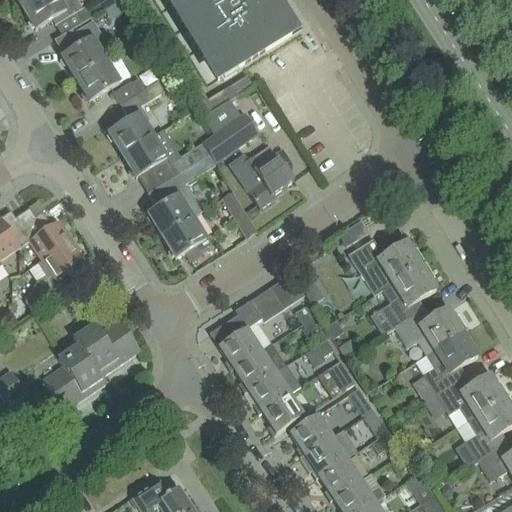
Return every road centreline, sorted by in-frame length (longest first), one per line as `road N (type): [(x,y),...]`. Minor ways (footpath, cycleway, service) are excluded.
road 1 (residential): [(158,328),(408,158)]
road 2 (residential): [(12,511),(189,379)]
road 3 (residential): [(158,328),(45,151)]
road 4 (residential): [(511,324),(408,158)]
road 5 (residential): [(408,158),(309,0)]
road 6 (residential): [(280,511),(189,379)]
road 7 (secondary): [(511,126),(429,0)]
